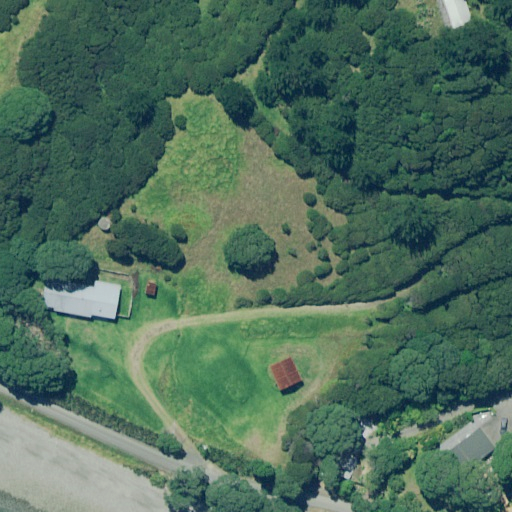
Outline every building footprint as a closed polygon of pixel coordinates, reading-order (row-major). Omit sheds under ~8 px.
[(472,24),(463,0),(441,0),(452,31),(472,24)] [(111,229),(112,226),(111,223),(110,221),(109,219),(106,218),(104,217),(101,217),(99,218),(97,220),(95,223),(95,225),(95,228),(96,230),(98,232),(100,233),(103,234),(106,234),(108,233),(110,231),(111,229)] [(119,288),(96,284),(94,290),(46,281),(41,308),(113,322),(119,288)] [(157,283),(146,282),(143,299),(154,301),(157,283)] [(300,383),(290,361),(267,371),(277,394),(300,383)] [(494,451),(480,432),(447,455),(460,474),(494,451)]
